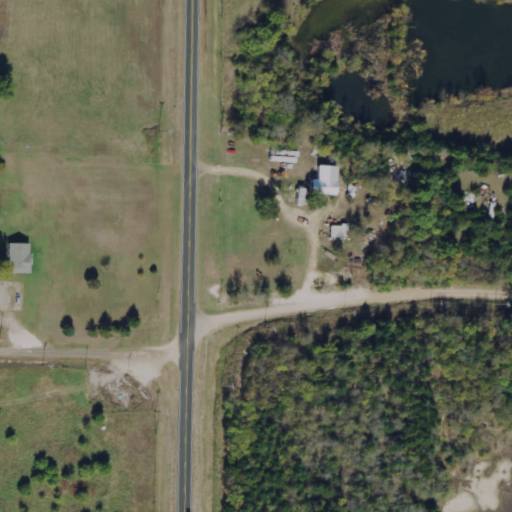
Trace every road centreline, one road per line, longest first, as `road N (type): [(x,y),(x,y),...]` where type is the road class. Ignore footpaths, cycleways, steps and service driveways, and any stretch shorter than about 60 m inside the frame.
road 1 (secondary): [(190,511),(198,0)]
road 2 (residential): [(196,339),(238,317),(290,308),(419,291),(511,291)]
road 3 (residential): [(0,349),(169,351),(196,339)]
